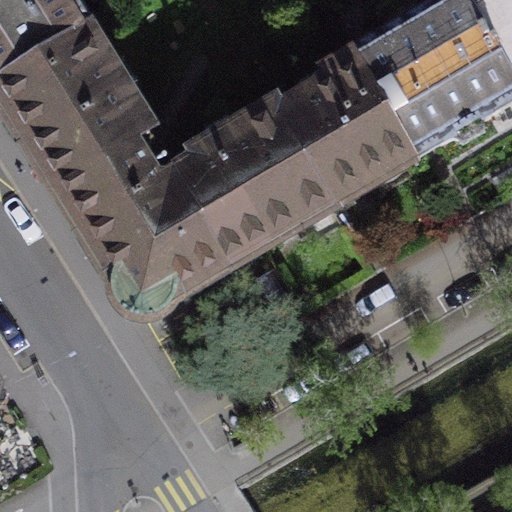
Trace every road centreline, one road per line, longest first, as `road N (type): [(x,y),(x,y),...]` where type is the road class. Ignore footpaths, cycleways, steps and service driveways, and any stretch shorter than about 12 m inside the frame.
road 1 (residential): [(511,235),(123,464)]
road 2 (residential): [(0,262),(123,464)]
